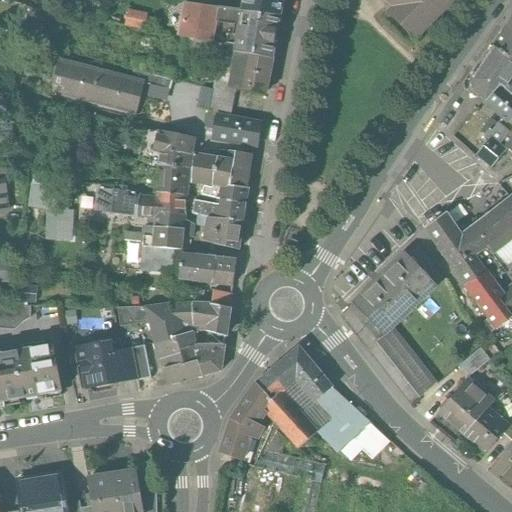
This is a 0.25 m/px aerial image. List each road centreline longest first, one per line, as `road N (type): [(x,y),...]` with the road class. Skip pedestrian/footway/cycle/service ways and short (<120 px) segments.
road 1 (residential): [(494,0),(286,305)]
road 2 (residential): [(498,511),(286,305)]
road 3 (residential): [(264,239),(307,0)]
road 4 (residential): [(0,440),(110,424),(186,429)]
road 5 (residential): [(286,305),(244,372),(186,429)]
